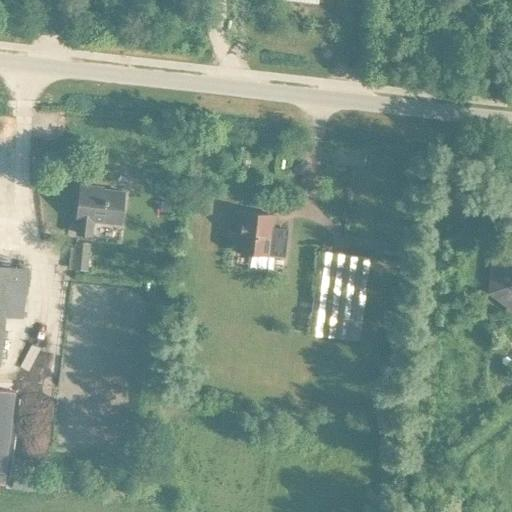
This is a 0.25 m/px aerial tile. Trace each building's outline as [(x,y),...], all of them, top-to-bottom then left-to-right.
[(79,242),(93,243),(95,229),(122,232),(125,200),(82,195),(78,227),(80,227),(79,242)] [(251,260),(270,263),(275,223),(243,219),(239,249),(252,251),(251,260)] [(310,343),(362,349),(372,265),(320,259),(310,343)] [(511,313),(511,260),(498,267),(494,299),(511,313)] [(0,274),(0,373),(1,373),(9,302),(27,304),(30,278),(0,274)] [(0,398),(0,491),(3,492),(14,400),(0,398)]
